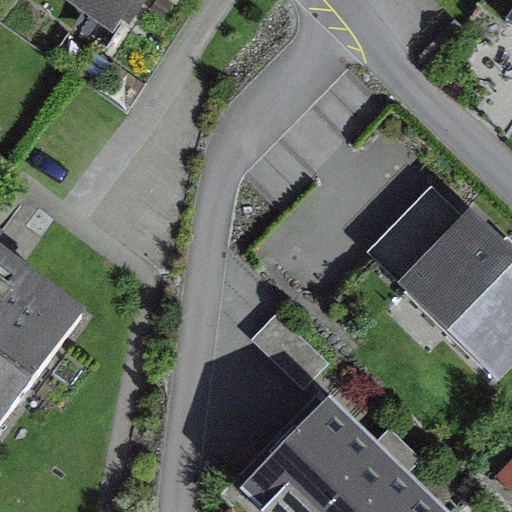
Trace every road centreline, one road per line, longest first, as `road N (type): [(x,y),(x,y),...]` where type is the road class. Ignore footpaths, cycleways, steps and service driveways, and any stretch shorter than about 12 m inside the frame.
road 1 (residential): [(352,14),(238,134),(216,187),(177,511)]
road 2 (residential): [(352,14),(409,83),(511,179)]
